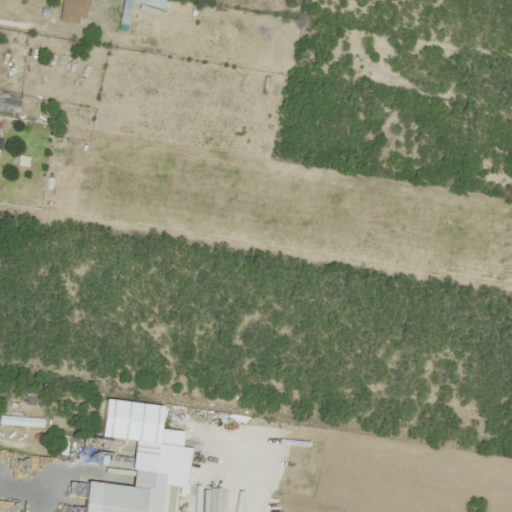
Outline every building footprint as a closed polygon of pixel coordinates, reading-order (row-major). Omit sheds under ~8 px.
[(78,24),(82,0),(63,0),(59,20),(78,24)] [(131,20),(133,2),(168,6),(168,0),(124,0),(122,19),(131,20)] [(0,111),(19,114),(22,93),(0,89),(0,111)] [(44,418),(0,417),(0,426),(44,426),(44,418)] [(98,511),(145,511),(148,489),(154,490),(156,472),(135,470),(134,487),(102,483),(98,511)]
